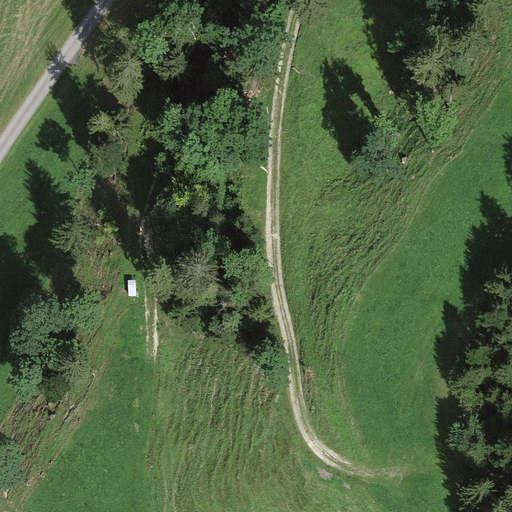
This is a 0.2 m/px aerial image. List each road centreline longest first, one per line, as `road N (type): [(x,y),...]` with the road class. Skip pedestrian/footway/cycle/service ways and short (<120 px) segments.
road 1 (track): [(302,0),(275,152),(279,291),(310,434),(328,455),(376,473)]
road 2 (track): [(0,154),(109,0)]
